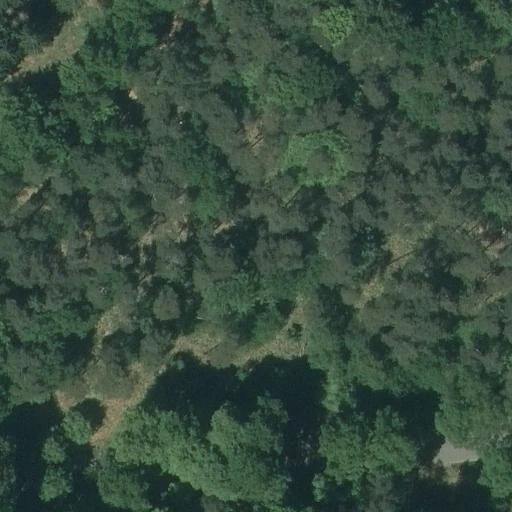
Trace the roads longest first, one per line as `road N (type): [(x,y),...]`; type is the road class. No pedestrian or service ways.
road 1 (unclassified): [(414,448),(273,443),(124,454),(0,491)]
road 2 (unclassified): [(13,511),(116,477),(336,465),(414,448)]
